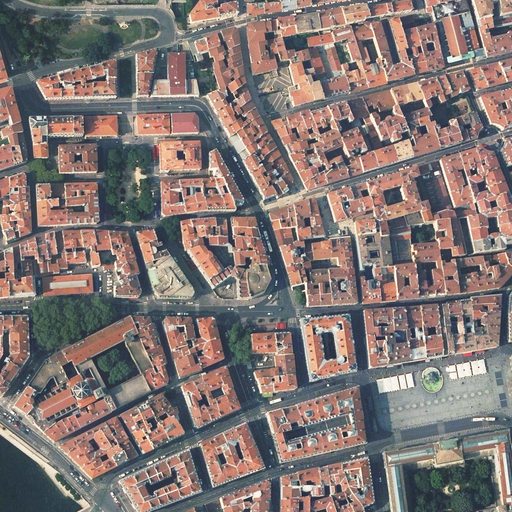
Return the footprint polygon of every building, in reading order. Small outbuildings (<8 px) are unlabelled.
[(215,0),(203,0),(201,1),(190,14),(189,17),(190,24),(218,20),(216,11),(212,12),(211,8),(216,7),(215,0)] [(215,0),(216,7),(216,9),(219,8),(237,4),(236,0),(215,0)] [(264,0),(265,0),(262,1),(263,11),(280,8),(279,0),(264,0)] [(400,0),(386,2),(364,6),(364,7),(364,10),(387,6),(404,4),(403,0),(400,0)] [(414,0),(404,0),(403,0),(404,4),(408,3),(410,12),(413,11),(417,11),(414,0)] [(430,8),(435,8),(435,7),(437,6),(452,3),(453,2),(451,0),(424,0),(427,13),(431,12),(430,8)] [(435,8),(430,8),(431,12),(433,22),(435,22),(436,24),(438,36),(440,45),(444,60),(444,62),(444,64),(447,63),(448,63),(448,64),(458,61),(468,59),(468,58),(469,58),(468,58),(472,57),(471,56),(475,55),(476,61),(477,62),(482,60),(485,60),(482,50),(480,50),(477,51),(474,39),(470,24),(468,14),(467,9),(464,0),(451,0),(453,2),(452,3),(437,6),(435,7),(435,8)] [(469,0),(472,8),(475,22),(490,19),(488,6),(490,5),(490,4),(489,0),(469,0)] [(498,18),(511,15),(511,13),(511,8),(511,7),(511,0),(492,0),(493,5),(496,4),(498,18)] [(259,1),(245,1),(246,13),(248,13),(263,11),(262,1),(261,1),(259,1)] [(387,6),(364,10),(367,20),(410,12),(408,3),(404,4),(387,6)] [(237,4),(219,8),(219,9),(219,10),(219,11),(216,11),(218,20),(218,21),(237,16),(237,4)] [(362,7),(339,11),(344,26),(348,25),(363,22),(363,20),(365,20),(367,20),(364,10),(364,7),(362,7)] [(326,13),(315,15),(318,31),(329,29),(344,26),(339,11),(339,10),(326,13)] [(315,15),(291,19),(293,28),(295,36),(318,31),(315,15)] [(491,29),(511,25),(511,15),(498,18),(490,19),(491,29)] [(411,16),(397,20),(400,30),(414,27),(412,21),(411,16)] [(429,17),(412,21),(414,27),(415,30),(432,26),(430,17),(429,17)] [(291,19),(275,22),(276,29),(278,28),(279,30),(293,28),(291,19)] [(485,30),(491,29),(490,19),(475,22),(476,24),(479,37),(487,35),(485,30)] [(407,59),(405,51),(401,33),(400,30),(397,20),(387,22),(399,66),(395,67),(391,68),(379,23),(369,26),(372,39),(374,44),(378,60),(379,63),(382,62),(385,71),(382,71),(385,84),(394,81),(397,81),(398,80),(402,79),(411,77),(408,65),(406,65),(404,60),(407,59)] [(247,41),(249,59),(250,65),(251,69),(252,76),(270,71),(276,70),(276,68),(275,67),(276,67),(273,55),(268,56),(266,48),(268,47),(268,46),(267,46),(267,43),(265,44),(262,36),(270,34),(269,31),(269,23),(249,26),(248,26),(248,27),(247,27),(247,28),(246,28),(246,29),(246,30),(247,41)] [(364,28),(349,30),(353,43),(359,42),(372,39),(369,26),(368,24),(363,25),(364,28)] [(432,26),(415,30),(420,52),(424,51),(423,47),(425,45),(429,45),(432,45),(433,48),(437,47),(437,46),(434,36),(432,26)] [(276,32),(273,33),(274,38),(274,45),(282,43),(287,42),(296,40),(295,36),(293,28),(279,30),(278,30),(278,31),(276,32)] [(331,34),(330,34),(333,43),(348,39),(349,44),(353,43),(349,30),(349,28),(345,30),(331,34)] [(237,38),(236,33),(235,34),(235,31),(232,31),(232,30),(219,33),(219,34),(223,43),(224,43),(227,52),(238,47),(237,38)] [(408,65),(411,77),(413,77),(426,74),(420,52),(415,30),(401,33),(405,51),(410,50),(411,58),(407,59),(408,65)] [(488,41),(487,35),(479,37),(481,44),(482,50),(485,60),(490,58),(509,54),(511,53),(511,31),(511,32),(511,33),(511,34),(507,36),(507,35),(505,35),(505,33),(492,36),(492,38),(491,38),(491,40),(488,41)] [(330,34),(302,39),(304,46),(306,51),(314,49),(314,47),(322,45),(333,43),(330,34)] [(208,52),(218,48),(218,45),(215,36),(214,35),(203,38),(207,52),(208,52)] [(203,38),(187,42),(192,56),(194,55),(201,54),(207,52),(203,38)] [(359,42),(353,43),(356,52),(361,50),(360,44),(359,42)] [(270,55),(274,55),(284,53),(282,43),(274,45),(271,45),(267,46),(268,46),(269,46),(270,55)] [(333,43),(322,45),(324,50),(325,50),(331,72),(335,71),(336,73),(331,74),(333,79),(344,77),(340,66),(333,43)] [(349,44),(346,45),(351,64),(356,62),(359,62),(356,52),(353,43),(349,44)] [(374,44),(368,45),(373,62),(375,61),(378,60),(374,44)] [(208,52),(209,58),(213,57),(216,56),(223,53),(222,51),(225,49),(224,46),(218,48),(208,52)] [(224,57),(225,60),(239,53),(238,47),(227,52),(223,53),(216,56),(213,57),(215,64),(220,62),(222,61),(221,58),(224,57)] [(424,51),(420,52),(426,74),(436,71),(441,70),(442,69),(440,63),(437,47),(433,48),(433,52),(431,54),(428,54),(425,54),(424,51)] [(165,51),(159,52),(156,66),(161,66),(163,56),(167,55),(167,71),(167,70),(169,57),(168,55),(167,55),(167,48),(165,48),(165,51)] [(314,49),(306,51),(309,60),(311,66),(312,70),(314,76),(324,73),(316,48),(314,49)] [(359,62),(368,90),(385,85),(385,84),(382,71),(379,63),(378,60),(375,61),(376,66),(364,69),(363,65),(368,64),(368,63),(364,50),(364,49),(361,50),(356,52),(359,62)] [(152,75),(157,50),(135,56),(136,75),(152,75)] [(303,62),(309,60),(306,51),(293,55),(292,51),(284,53),(274,55),(276,63),(282,62),(289,61),(290,66),(300,63),(303,62)] [(216,68),(218,70),(240,60),(239,53),(225,60),(222,61),(220,62),(221,64),(218,66),(218,67),(216,68)] [(169,57),(178,97),(193,97),(198,97),(196,81),(184,82),(184,61),(192,61),(190,54),(183,54),(183,55),(168,55),(169,57)] [(194,55),(197,62),(202,61),(201,54),(194,55)] [(178,97),(169,57),(167,70),(167,71),(167,82),(164,82),(161,98),(178,97)] [(209,73),(207,59),(202,61),(197,62),(199,75),(208,73),(209,73)] [(241,67),(240,60),(218,70),(216,71),(213,72),(215,78),(220,76),(241,67)] [(510,69),(510,73),(511,72),(511,60),(496,65),(501,75),(507,73),(507,70),(510,69)] [(100,66),(103,78),(106,77),(106,81),(115,80),(115,62),(100,66)] [(345,65),(340,66),(344,77),(349,93),(349,94),(361,91),(368,90),(359,62),(356,62),(358,67),(359,71),(347,74),(346,70),(347,69),(345,65)] [(290,66),(288,67),(293,87),(297,85),(306,83),(303,72),(300,63),(290,66)] [(479,69),(487,89),(505,84),(501,75),(496,65),(479,69)] [(88,69),(91,82),(94,81),(95,81),(95,80),(103,78),(100,66),(88,69)] [(215,78),(219,91),(224,89),(226,88),(230,85),(228,81),(232,78),(234,82),(242,76),(241,67),(220,76),(215,78)] [(72,85),(80,84),(84,83),(87,83),(91,82),(88,69),(69,74),(72,85)] [(468,72),(476,92),(487,89),(479,69),(468,72)] [(312,70),(303,72),(306,83),(312,103),(318,101),(322,100),(317,84),(311,84),(308,78),(314,76),(312,70)] [(511,72),(510,73),(507,73),(501,75),(505,84),(511,82),(511,72)] [(199,75),(200,81),(209,79),(208,73),(199,75)] [(324,73),(314,76),(317,84),(327,81),(325,76),(324,73)] [(57,77),(59,85),(62,84),(62,89),(69,87),(69,85),(72,85),(69,74),(57,77)] [(451,76),(442,78),(449,95),(450,98),(457,95),(456,93),(460,92),(461,94),(468,91),(460,74),(451,76)] [(148,98),(152,75),(136,75),(136,98),(142,98),(148,98)] [(229,92),(230,95),(231,94),(244,84),(242,76),(234,82),(230,85),(226,88),(229,92)] [(314,76),(308,78),(311,84),(317,84),(314,76)] [(36,83),(45,101),(60,100),(60,92),(57,92),(57,90),(57,88),(56,86),(59,85),(57,77),(36,83)] [(327,81),(317,84),(322,100),(335,97),(336,96),(349,93),(344,77),(333,79),(330,80),(327,81)] [(442,78),(433,81),(443,103),(445,102),(443,98),(443,97),(448,95),(449,95),(442,78)] [(104,85),(92,85),(92,86),(92,99),(116,98),(115,80),(106,81),(106,83),(105,84),(104,85)] [(428,100),(434,98),(436,97),(437,100),(437,101),(438,102),(439,104),(443,103),(433,81),(426,82),(415,85),(422,100),(424,106),(426,110),(430,108),(429,106),(428,105),(428,104),(426,102),(428,100)] [(164,82),(153,82),(150,98),(161,98),(164,82)] [(80,87),(72,89),(73,100),(92,99),(92,86),(87,86),(84,87),(84,83),(80,84),(80,87)] [(292,93),(290,92),(289,94),(288,96),(289,98),(289,99),(291,99),(293,108),(300,106),(308,104),(312,103),(306,83),(297,85),(299,91),(292,93)] [(244,84),(231,94),(236,101),(247,93),(244,84)] [(415,85),(404,88),(409,104),(414,103),(422,100),(415,85)] [(67,100),(73,100),(72,89),(69,89),(69,87),(62,89),(63,92),(60,92),(60,100),(67,100)] [(388,92),(395,108),(395,109),(405,106),(402,98),(404,98),(402,88),(388,92)] [(224,100),(226,98),(224,89),(219,91),(206,97),(215,113),(227,108),(224,102),(224,100)] [(503,104),(511,101),(511,89),(498,94),(501,105),(503,104)] [(0,92),(0,123),(1,123),(3,122),(8,121),(17,117),(17,115),(16,115),(12,99),(10,90),(0,92)] [(373,96),(361,99),(367,113),(369,112),(368,108),(372,106),(373,110),(376,109),(377,109),(379,113),(392,109),(395,108),(388,92),(373,96)] [(229,107),(232,114),(237,111),(250,101),(247,93),(236,101),(229,107)] [(226,98),(229,107),(236,101),(231,94),(230,95),(228,96),(226,98)] [(500,129),(502,131),(505,130),(500,113),(498,106),(501,105),(498,94),(478,99),(484,113),(489,125),(490,126),(493,126),(497,127),(500,129)] [(353,101),(344,103),(351,122),(358,119),(362,118),(368,116),(367,113),(361,99),(353,101)] [(422,100),(414,103),(416,109),(424,106),(422,100)] [(240,115),(242,118),(254,109),(250,101),(237,111),(232,114),(235,118),(240,115)] [(505,112),(500,113),(505,130),(511,127),(511,101),(503,104),(505,112)] [(326,108),(326,109),(332,123),(336,134),(339,133),(336,124),(346,120),(348,124),(351,123),(351,122),(344,103),(334,106),(326,108)] [(372,106),(368,108),(369,112),(367,113),(368,116),(372,115),(372,116),(376,114),(377,114),(376,109),(373,110),(372,106)] [(220,123),(224,130),(238,121),(235,118),(232,114),(229,107),(227,108),(215,113),(220,123)] [(395,108),(392,109),(391,111),(391,113),(391,114),(392,115),(393,116),(394,117),(395,118),(386,122),(394,143),(398,141),(397,137),(406,133),(405,132),(399,118),(395,109),(395,108)] [(244,122),(243,124),(245,126),(257,117),(254,109),(242,118),(244,122)] [(322,127),(328,125),(332,123),(326,109),(315,112),(314,113),(308,114),(314,130),(320,128),(321,128),(322,127)] [(412,114),(411,114),(415,129),(416,129),(424,127),(424,126),(430,124),(426,110),(415,113),(412,114)] [(302,114),(298,115),(303,126),(305,132),(311,130),(312,136),(307,138),(309,141),(313,140),(318,138),(314,130),(308,114),(307,112),(302,114)] [(474,113),(459,118),(462,127),(467,125),(468,128),(478,124),(474,113)] [(171,115),(171,135),(198,133),(197,119),(194,114),(188,115),(171,115)] [(411,114),(399,118),(405,132),(415,129),(411,114)] [(168,115),(137,116),(137,136),(169,135),(168,115)] [(303,126),(298,115),(291,117),(285,119),(289,130),(296,128),(297,134),(305,132),(303,126)] [(377,121),(376,120),(375,119),(373,117),(372,116),(372,115),(368,116),(375,131),(377,136),(380,143),(389,139),(390,144),(394,143),(386,122),(377,126),(376,125),(377,123),(377,122),(377,121)] [(358,119),(351,122),(351,123),(352,124),(354,131),(357,137),(364,135),(366,134),(368,133),(375,131),(368,116),(362,118),(365,125),(363,126),(361,127),(358,119)] [(17,117),(8,121),(9,124),(10,128),(19,124),(18,120),(17,117)] [(84,118),(85,137),(98,137),(116,136),(120,136),(120,117),(116,117),(84,118)] [(238,154),(245,149),(245,148),(254,142),(266,133),(266,132),(259,120),(257,117),(245,126),(229,138),(237,153),(238,154)] [(46,138),(72,137),(72,118),(60,119),(45,119),(46,138)] [(82,137),(82,118),(72,118),(72,137),(82,137)] [(467,142),(463,130),(462,127),(459,118),(453,121),(460,144),(467,142)] [(28,121),(32,147),(46,145),(46,138),(45,119),(29,120),(28,121)] [(275,130),(280,139),(291,136),(289,130),(285,119),(270,123),(273,127),(275,130)] [(242,125),(239,120),(238,121),(224,130),(227,136),(228,138),(229,138),(245,126),(243,124),(242,125)] [(450,128),(436,133),(436,132),(436,131),(437,131),(437,130),(436,127),(431,129),(438,151),(460,144),(453,121),(447,123),(448,126),(449,127),(450,127),(450,128)] [(324,135),(318,138),(313,140),(314,142),(315,142),(316,142),(317,144),(322,156),(331,152),(335,150),(342,147),(338,138),(337,136),(336,134),(332,123),(328,125),(331,132),(324,135)] [(8,129),(4,130),(0,132),(4,141),(9,139),(10,146),(10,149),(17,148),(13,136),(22,135),(19,124),(10,128),(8,129)] [(415,129),(405,132),(406,133),(408,138),(410,138),(413,148),(409,150),(411,159),(425,155),(438,151),(431,129),(430,124),(424,126),(424,127),(426,136),(419,138),(418,138),(416,129),(415,129)] [(479,131),(480,129),(478,124),(468,128),(463,130),(467,142),(476,139),(476,136),(477,133),(479,131)] [(354,131),(338,138),(342,147),(347,160),(351,158),(350,156),(349,156),(348,154),(359,149),(360,152),(359,153),(360,155),(365,153),(364,153),(359,142),(357,137),(354,131)] [(307,138),(305,132),(297,134),(291,136),(280,139),(279,139),(283,146),(283,148),(284,147),(304,142),(309,141),(307,138)] [(245,149),(238,154),(242,162),(252,154),(270,141),(266,133),(254,142),(245,148),(245,149)] [(406,133),(397,137),(398,141),(405,139),(408,138),(406,133)] [(17,148),(22,164),(25,163),(26,162),(25,153),(22,135),(13,136),(17,148)] [(377,136),(370,139),(374,150),(382,147),(380,143),(377,136)] [(408,138),(405,139),(406,143),(409,150),(413,148),(410,138),(408,138)] [(511,138),(505,141),(505,143),(504,146),(503,147),(502,148),(501,150),(499,152),(501,156),(506,168),(511,165),(511,138)] [(394,143),(390,144),(391,147),(406,143),(405,139),(398,141),(394,143)] [(366,140),(359,142),(364,153),(371,151),(367,140),(366,140)] [(259,157),(256,159),(256,160),(258,164),(262,161),(261,159),(275,148),(270,141),(252,154),(254,156),(256,156),(257,154),(259,157)] [(304,142),(284,147),(286,152),(288,155),(288,156),(303,152),(307,151),(312,150),(311,147),(308,148),(305,148),(303,145),(304,144),(304,142)] [(406,143),(391,147),(397,163),(404,161),(411,159),(409,150),(406,143)] [(159,145),(160,172),(181,171),(181,163),(174,163),(174,153),(180,153),(180,144),(159,145)] [(184,152),(184,163),(184,171),(199,171),(198,144),(183,144),(184,152)] [(317,144),(311,147),(312,150),(316,159),(320,167),(322,165),(324,170),(325,171),(329,169),(333,166),(336,165),(341,163),(339,158),(327,163),(326,163),(322,156),(317,144)] [(34,159),(47,159),(47,158),(46,145),(32,147),(34,159)] [(0,171),(13,167),(10,149),(10,146),(4,148),(3,148),(3,147),(2,148),(0,149),(0,171)] [(95,147),(58,148),(59,175),(96,173),(95,147)] [(391,147),(375,152),(374,153),(371,154),(377,169),(379,169),(387,166),(397,163),(391,147)] [(22,164),(17,148),(10,149),(13,167),(20,165),(22,164)] [(264,164),(260,166),(261,167),(262,169),(279,156),(275,148),(261,159),(262,161),(264,164)] [(480,151),(478,149),(474,150),(477,163),(481,162),(482,165),(479,167),(481,175),(496,170),(491,155),(486,154),(483,153),(480,151)] [(288,156),(292,165),(316,159),(312,150),(307,151),(309,156),(305,158),(303,152),(288,156)] [(475,171),(476,176),(481,175),(479,167),(477,163),(474,150),(457,155),(462,170),(465,180),(468,179),(467,173),(466,172),(474,170),(475,171)] [(229,176),(215,151),(208,154),(209,171),(213,171),(213,180),(222,180),(229,176)] [(255,165),(258,164),(256,160),(256,159),(254,156),(252,154),(242,162),(246,170),(249,175),(261,167),(260,166),(257,168),(255,165)] [(366,157),(358,160),(362,174),(377,169),(371,154),(365,155),(366,157)] [(455,172),(456,172),(462,170),(457,155),(439,161),(446,185),(460,180),(458,174),(457,174),(455,175),(455,172)] [(284,164),(279,156),(262,169),(266,178),(274,172),(284,164)] [(362,174),(358,160),(357,156),(351,158),(347,160),(348,162),(349,166),(350,166),(345,168),(344,168),(347,179),(348,178),(349,178),(362,174)] [(316,159),(292,165),(297,174),(309,172),(308,170),(307,167),(308,165),(309,164),(311,165),(313,168),(314,168),(315,170),(318,169),(320,168),(320,167),(316,159)] [(452,212),(444,185),(437,162),(435,162),(431,164),(427,165),(429,173),(419,176),(417,177),(425,203),(427,210),(430,209),(431,214),(432,213),(433,215),(445,211),(452,212)] [(325,171),(322,173),(327,185),(333,183),(347,179),(344,168),(343,167),(342,165),(341,163),(336,165),(333,166),(335,170),(330,171),(329,169),(325,171)] [(279,179),(288,172),(284,164),(274,172),(277,176),(279,179)] [(429,173),(427,165),(417,168),(419,176),(429,173)] [(266,184),(269,182),(266,178),(262,169),(261,167),(249,175),(256,188),(256,189),(263,201),(275,197),(269,188),(268,189),(266,184)] [(309,174),(298,175),(303,185),(322,173),(321,171),(320,168),(318,169),(320,173),(317,174),(316,171),(309,174)] [(411,179),(417,177),(414,168),(397,174),(401,186),(401,189),(399,189),(400,192),(402,198),(415,194),(411,179)] [(467,187),(472,203),(472,204),(506,194),(501,182),(496,170),(481,175),(476,176),(468,179),(465,180),(467,187)] [(274,172),(266,178),(269,182),(270,186),(271,186),(272,186),(273,186),(275,185),(282,195),(287,192),(279,179),(275,182),(273,179),(277,176),(274,172)] [(279,179),(287,192),(291,188),(292,180),(288,172),(279,179)] [(322,173),(303,185),(306,191),(327,185),(322,173)] [(392,189),(396,187),(399,187),(401,186),(397,174),(386,177),(364,184),(366,190),(369,198),(380,196),(379,193),(390,189),(392,189)] [(22,175),(9,179),(9,186),(9,190),(12,190),(17,189),(26,188),(25,177),(22,175)] [(236,189),(229,176),(222,180),(225,186),(226,189),(228,195),(233,208),(234,207),(241,206),(243,203),(236,189)] [(0,204),(3,204),(3,202),(9,202),(9,191),(9,190),(9,186),(9,179),(0,182),(0,204)] [(209,180),(201,180),(201,181),(201,196),(206,212),(224,211),(220,196),(217,189),(213,180),(209,180)] [(220,188),(225,186),(222,180),(213,180),(217,189),(220,196),(224,211),(235,211),(234,207),(233,208),(228,195),(223,196),(221,191),(220,188)] [(470,203),(472,203),(467,187),(460,190),(459,188),(462,187),(460,180),(446,185),(453,208),(470,203)] [(182,202),(182,205),(184,214),(195,213),(206,212),(201,196),(201,181),(178,182),(180,194),(181,197),(181,199),(182,202)] [(161,200),(177,199),(177,197),(177,194),(180,194),(178,182),(160,183),(161,200)] [(360,192),(362,192),(366,190),(364,184),(363,184),(348,189),(351,198),(358,196),(359,196),(360,192)] [(82,193),(82,198),(97,196),(96,185),(64,186),(65,200),(73,199),(73,193),(76,193),(76,198),(79,198),(79,193),(82,193)] [(282,195),(275,185),(273,186),(272,186),(271,186),(270,186),(269,187),(269,188),(275,197),(277,199),(282,195)] [(46,199),(49,198),(48,186),(41,186),(35,186),(36,203),(46,202),(46,199)] [(56,186),(48,186),(49,198),(50,201),(53,201),(53,198),(55,198),(61,197),(62,200),(65,200),(64,186),(56,186)] [(9,207),(29,202),(28,188),(26,188),(17,189),(18,195),(12,195),(12,190),(9,190),(9,191),(9,202),(3,202),(3,204),(3,207),(7,207),(9,207)] [(351,198),(348,189),(336,193),(338,199),(339,198),(343,197),(345,201),(346,203),(347,203),(352,201),(351,198)] [(326,196),(329,208),(343,204),(346,203),(345,201),(340,202),(337,203),(334,193),(326,196)] [(415,194),(402,198),(403,200),(405,200),(405,201),(406,202),(403,203),(402,204),(402,206),(400,207),(406,227),(409,226),(420,224),(417,214),(420,214),(427,212),(427,210),(425,203),(419,205),(415,194)] [(484,216),(494,214),(511,211),(511,209),(506,194),(472,204),(476,217),(484,216)] [(72,212),(66,212),(66,226),(81,225),(96,224),(98,222),(97,207),(97,196),(82,198),(79,198),(76,198),(73,199),(65,200),(65,207),(72,207),(82,206),(82,207),(83,207),(83,206),(86,206),(86,210),(85,210),(85,211),(84,211),(84,213),(85,213),(85,214),(72,214),(72,212)] [(369,198),(372,210),(384,207),(380,196),(369,198)] [(372,210),(369,198),(359,201),(363,213),(372,210)] [(164,217),(184,214),(182,205),(178,205),(178,202),(177,199),(161,200),(161,215),(164,217)] [(342,206),(343,204),(329,208),(334,224),(346,220),(353,218),(364,215),(363,213),(359,201),(359,199),(352,201),(347,203),(349,209),(343,211),(342,206)] [(58,209),(65,208),(65,207),(65,200),(62,200),(56,201),(53,201),(50,201),(46,202),(36,203),(37,227),(38,228),(66,226),(66,212),(65,211),(63,211),(63,212),(49,213),(49,209),(51,209),(51,208),(58,207),(58,209)] [(316,212),(313,200),(306,202),(309,219),(308,219),(310,228),(310,229),(320,227),(320,225),(318,216),(316,212)] [(29,212),(29,202),(9,207),(7,207),(8,210),(10,209),(10,211),(12,211),(13,211),(14,215),(19,214),(29,212)] [(292,206),(295,228),(296,231),(302,230),(302,229),(301,220),(308,219),(309,219),(306,202),(299,204),(292,206)] [(471,210),(452,213),(454,220),(457,219),(466,218),(476,217),(472,204),(472,203),(470,203),(471,210)] [(383,212),(388,227),(389,226),(390,231),(406,227),(400,207),(402,206),(402,204),(395,205),(389,207),(390,210),(383,212)] [(292,223),(289,224),(290,228),(295,228),(292,206),(285,209),(288,219),(289,219),(290,219),(291,221),(292,223)] [(373,215),(383,212),(390,210),(389,207),(387,208),(385,208),(385,209),(384,207),(372,210),(373,213),(373,215)] [(285,226),(279,227),(280,230),(290,228),(289,224),(289,219),(288,219),(285,209),(268,215),(269,220),(270,222),(278,221),(278,222),(284,220),(285,226)] [(433,215),(428,216),(427,212),(420,214),(422,224),(434,223),(447,221),(454,220),(452,213),(452,212),(445,211),(433,215)] [(496,226),(511,223),(511,211),(494,214),(495,218),(496,226)] [(2,216),(0,216),(1,225),(12,223),(16,222),(29,219),(29,212),(19,214),(14,215),(9,215),(2,216)] [(377,231),(378,234),(378,238),(410,235),(409,226),(406,227),(390,231),(389,226),(388,227),(383,212),(373,215),(375,222),(371,222),(373,231),(377,231)] [(476,217),(466,218),(468,231),(486,228),(484,219),(484,216),(476,217)] [(30,234),(29,219),(16,222),(16,226),(13,227),(12,223),(1,225),(2,233),(11,230),(14,241),(19,239),(19,238),(30,234)] [(231,229),(256,230),(255,224),(253,219),(242,219),(230,220),(231,229)] [(447,221),(451,249),(450,249),(451,258),(465,256),(457,219),(454,220),(447,221)] [(211,228),(214,228),(214,220),(193,222),(190,222),(189,221),(179,223),(184,252),(186,251),(202,247),(199,238),(204,237),(204,236),(211,237),(211,228)] [(214,228),(215,237),(226,238),(225,220),(220,220),(214,220),(214,228)] [(279,248),(291,246),(291,244),(295,244),(295,245),(297,244),(295,231),(296,231),(295,228),(290,228),(280,230),(279,227),(278,222),(278,221),(270,222),(275,236),(279,248)] [(442,240),(436,240),(437,251),(438,251),(450,249),(451,249),(447,221),(434,223),(435,232),(441,231),(445,231),(446,239),(442,240)] [(354,237),(373,235),(373,231),(371,222),(353,224),(354,237)] [(409,226),(410,235),(412,260),(413,266),(414,283),(416,299),(416,300),(430,298),(435,298),(444,297),(439,263),(438,251),(437,251),(436,240),(435,232),(434,223),(422,224),(420,224),(409,226)] [(498,229),(499,236),(497,236),(496,236),(496,235),(495,235),(489,236),(488,237),(487,238),(485,238),(484,231),(486,230),(486,228),(468,231),(471,243),(511,236),(511,223),(496,226),(496,228),(498,229)] [(321,238),(323,238),(323,237),(320,227),(310,229),(310,228),(302,229),(302,230),(296,231),(295,231),(297,244),(297,245),(301,244),(301,241),(321,238)] [(256,230),(231,229),(232,237),(238,238),(239,235),(240,235),(241,235),(242,235),(242,234),(242,233),(243,233),(243,237),(243,238),(259,240),(256,230)] [(6,242),(7,244),(14,241),(11,230),(2,233),(4,236),(3,237),(5,243),(6,242)] [(139,246),(155,242),(153,235),(153,232),(152,231),(135,234),(137,239),(137,241),(139,246)] [(64,252),(66,265),(85,263),(80,232),(62,232),(62,234),(64,252)] [(93,232),(80,232),(85,263),(90,263),(91,268),(97,267),(99,267),(97,255),(94,255),(93,247),(95,247),(93,232)] [(94,232),(93,232),(95,247),(96,252),(98,251),(110,250),(107,233),(95,232),(94,232)] [(59,274),(58,270),(57,258),(53,235),(53,233),(44,236),(49,275),(59,274)] [(130,247),(126,234),(107,233),(110,250),(111,253),(130,247)] [(64,252),(62,234),(53,235),(57,258),(62,257),(61,256),(61,255),(61,254),(61,253),(61,252),(64,252)] [(389,262),(412,260),(410,235),(378,238),(378,234),(373,235),(354,237),(358,272),(362,271),(361,267),(372,266),(372,270),(378,269),(390,268),(389,262)] [(49,275),(44,236),(38,238),(34,240),(35,248),(37,260),(39,277),(45,276),(49,275)] [(226,240),(226,238),(215,237),(211,237),(204,236),(204,237),(205,246),(227,247),(226,240)] [(473,254),(504,250),(503,246),(511,245),(511,236),(471,243),(473,254)] [(230,248),(227,248),(227,253),(253,253),(253,256),(264,255),(259,240),(243,238),(241,238),(239,238),(238,238),(232,237),(232,239),(232,240),(235,240),(234,250),(229,251),(229,250),(230,249),(230,248)] [(323,243),(323,241),(322,242),(321,238),(301,241),(301,244),(301,246),(323,243)] [(336,258),(351,256),(349,245),(348,238),(328,240),(328,243),(331,259),(336,258)] [(37,260),(35,248),(34,240),(27,242),(28,257),(34,256),(34,260),(37,260)] [(139,246),(144,265),(169,257),(165,252),(158,254),(153,255),(154,254),(154,253),(153,252),(153,251),(152,250),(151,250),(156,248),(161,246),(160,244),(157,245),(155,242),(139,246)] [(323,243),(301,246),(302,258),(299,259),(300,264),(302,271),(307,271),(309,271),(309,270),(308,262),(331,259),(328,243),(323,243)] [(297,244),(295,245),(295,244),(291,244),(291,246),(279,248),(285,268),(300,264),(299,259),(302,258),(301,246),(301,244),(297,245),(297,244)] [(19,246),(11,249),(13,275),(13,282),(16,281),(18,281),(20,280),(22,280),(21,270),(16,271),(16,264),(20,264),(20,262),(19,246)] [(222,271),(205,246),(202,247),(186,251),(207,282),(222,271)] [(227,247),(205,246),(222,271),(228,267),(227,253),(227,248),(227,247)] [(132,254),(130,247),(111,253),(112,256),(116,255),(116,257),(112,258),(113,260),(132,254)] [(11,249),(3,252),(3,262),(4,269),(9,268),(9,269),(8,270),(9,274),(9,275),(13,275),(11,249)] [(110,250),(98,251),(102,266),(103,266),(104,270),(115,268),(113,260),(112,258),(112,256),(111,253),(110,250)] [(66,265),(64,252),(61,252),(61,253),(61,254),(61,255),(61,256),(62,257),(57,258),(58,270),(67,269),(66,267),(66,265)] [(267,265),(266,261),(264,255),(253,256),(253,253),(227,253),(228,267),(265,266),(268,266),(267,265)] [(511,270),(511,253),(503,254),(507,266),(511,270)] [(132,254),(113,260),(115,268),(134,261),(132,254)] [(511,270),(507,266),(503,254),(482,257),(486,275),(490,275),(493,290),(499,289),(505,282),(511,273),(511,270)] [(340,267),(340,269),(340,270),(352,269),(351,256),(336,258),(337,264),(337,267),(340,267)] [(144,265),(151,288),(152,289),(152,291),(153,292),(153,293),(154,293),(155,294),(155,295),(156,295),(157,296),(157,297),(158,298),(157,299),(174,299),(186,299),(188,299),(190,298),(191,297),(192,296),(192,295),(192,293),(192,291),(192,290),(169,257),(144,265)] [(452,261),(457,295),(493,290),(490,275),(486,275),(482,257),(452,261)] [(22,280),(33,277),(33,278),(39,277),(37,260),(34,260),(23,261),(20,262),(20,264),(21,270),(22,280)] [(134,261),(115,268),(116,272),(121,272),(120,273),(121,273),(122,274),(121,276),(117,278),(118,281),(118,282),(135,276),(138,275),(134,261)] [(449,264),(443,265),(442,263),(439,263),(444,297),(450,296),(457,295),(452,261),(449,262),(449,264)] [(300,264),(285,268),(287,274),(302,271),(300,264)] [(222,271),(207,282),(212,290),(214,292),(233,280),(238,282),(238,300),(248,300),(262,294),(269,281),(265,266),(228,267),(222,271)] [(407,279),(408,283),(414,283),(413,266),(393,268),(394,285),(402,284),(401,280),(407,279)] [(396,301),(394,285),(393,268),(390,268),(378,269),(379,303),(396,301)] [(327,271),(330,306),(355,305),(356,304),(352,269),(340,270),(327,271)] [(372,270),(362,271),(358,272),(362,304),(379,303),(378,269),(372,270)] [(304,284),(306,307),(330,306),(327,271),(310,272),(310,270),(309,270),(309,271),(307,271),(309,283),(305,283),(305,284),(304,284)] [(302,271),(287,274),(291,286),(291,288),(292,287),(304,284),(305,284),(305,283),(302,271)] [(33,277),(22,280),(20,280),(21,282),(21,287),(17,288),(16,281),(13,282),(13,275),(9,275),(4,275),(4,281),(4,284),(7,284),(8,298),(22,297),(34,296),(33,278),(33,277)] [(44,296),(92,292),(91,275),(43,279),(44,296)] [(127,298),(137,298),(140,294),(135,276),(118,282),(118,281),(113,283),(113,298),(127,298)] [(4,281),(0,281),(0,299),(8,299),(8,298),(7,284),(4,284),(4,281)] [(402,288),(402,284),(394,285),(396,301),(416,299),(414,283),(408,283),(408,287),(402,288)] [(474,324),(474,323),(473,321),(480,320),(487,319),(487,313),(498,313),(499,296),(468,299),(469,300),(470,313),(470,324),(474,324)] [(470,324),(470,313),(469,300),(458,302),(460,323),(461,336),(460,336),(462,353),(468,352),(474,351),(471,327),(470,324)] [(445,305),(447,323),(454,322),(453,317),(457,317),(458,323),(456,323),(456,324),(458,323),(460,323),(458,302),(450,303),(445,304),(445,305)] [(452,355),(448,330),(447,323),(445,305),(440,306),(442,329),(446,356),(449,356),(452,355)] [(418,308),(421,331),(421,333),(421,335),(427,334),(427,329),(434,328),(434,333),(437,332),(435,306),(427,307),(426,307),(418,308)] [(437,332),(441,357),(444,356),(446,356),(442,329),(440,306),(435,306),(437,332)] [(402,309),(403,322),(404,322),(408,363),(416,361),(424,360),(421,335),(421,333),(417,334),(417,331),(421,331),(418,308),(402,309)] [(383,343),(385,366),(395,365),(396,364),(408,363),(404,322),(403,322),(402,309),(391,310),(392,328),(392,338),(384,339),(384,343),(383,343)] [(382,324),(383,329),(392,328),(391,310),(369,311),(370,330),(380,329),(380,326),(381,326),(381,325),(382,324)] [(372,339),(383,338),(384,339),(392,338),(392,328),(383,329),(380,329),(370,330),(369,311),(362,311),(365,337),(372,337),(372,339)] [(471,327),(474,351),(482,350),(485,349),(487,349),(496,348),(498,313),(487,313),(487,319),(480,320),(479,322),(479,326),(482,327),(482,329),(479,329),(479,328),(478,328),(477,327),(477,328),(476,323),(474,323),(474,324),(470,324),(471,327)] [(347,317),(347,316),(346,316),(300,321),(300,320),(299,320),(299,322),(300,322),(309,381),(308,381),(309,383),(310,382),(341,375),(354,372),(355,372),(355,371),(354,371),(347,317)] [(11,317),(2,317),(2,333),(6,333),(7,331),(7,333),(9,333),(8,329),(11,329),(11,317)] [(27,317),(11,317),(11,329),(8,329),(9,333),(9,345),(28,344),(27,317)] [(143,349),(141,343),(135,331),(129,318),(80,343),(76,345),(92,376),(105,400),(103,401),(110,413),(164,386),(167,380),(163,366),(155,369),(152,370),(151,367),(148,361),(144,352),(143,349)] [(138,318),(129,318),(135,331),(151,325),(149,318),(138,318)] [(165,318),(162,323),(165,334),(176,330),(176,328),(180,329),(180,328),(191,326),(190,319),(189,319),(175,319),(165,318)] [(198,332),(200,340),(194,341),(193,339),(190,340),(191,343),(192,346),(192,348),(217,339),(213,321),(210,319),(195,321),(197,329),(197,332),(198,332)] [(461,336),(460,323),(458,323),(456,324),(456,323),(456,322),(454,322),(447,323),(448,330),(452,355),(458,354),(462,353),(460,336),(461,336)] [(135,331),(141,343),(157,338),(155,330),(153,325),(151,325),(135,331)] [(180,333),(184,341),(190,340),(193,339),(191,326),(180,328),(180,329),(180,332),(180,333)] [(167,343),(170,352),(186,347),(185,346),(191,343),(190,340),(184,341),(180,333),(180,332),(177,333),(176,330),(165,334),(167,343)] [(421,335),(424,360),(433,358),(441,357),(437,332),(434,333),(435,337),(428,338),(427,334),(421,335)] [(273,335),(275,353),(276,357),(291,355),(288,334),(287,334),(273,335)] [(249,345),(249,354),(251,354),(275,353),(273,335),(271,335),(260,336),(255,336),(251,336),(250,336),(249,336),(248,336),(249,344),(251,344),(251,345),(249,345)] [(365,337),(368,369),(369,369),(377,368),(385,366),(383,343),(373,343),(372,339),(372,337),(365,337)] [(157,338),(141,343),(143,349),(144,349),(144,348),(148,347),(149,351),(160,347),(157,338)] [(217,339),(192,348),(194,353),(201,351),(202,354),(200,354),(200,356),(202,356),(203,357),(198,359),(197,358),(196,358),(196,360),(197,363),(200,370),(221,361),(222,359),(220,350),(217,339)] [(186,347),(170,352),(171,353),(173,361),(189,356),(190,358),(195,356),(194,353),(192,348),(190,349),(191,350),(187,351),(187,348),(192,346),(191,343),(185,346),(186,347)] [(9,354),(9,356),(5,362),(6,362),(19,371),(28,358),(28,344),(9,345),(9,349),(9,350),(9,352),(7,352),(7,354),(9,354)] [(92,376),(76,345),(44,362),(49,372),(57,387),(65,383),(67,382),(63,374),(72,370),(73,373),(72,374),(73,375),(74,375),(76,377),(79,375),(80,377),(83,375),(85,379),(92,376)] [(161,351),(160,347),(149,351),(144,352),(147,358),(149,358),(150,360),(162,356),(161,351)] [(256,380),(293,376),(294,376),(292,355),(291,355),(276,357),(274,357),(275,370),(253,373),(256,380)] [(150,360),(148,361),(151,367),(154,366),(155,369),(163,366),(165,365),(164,361),(162,356),(150,360)] [(189,356),(173,361),(178,380),(200,372),(200,370),(197,363),(192,365),(191,362),(196,360),(196,358),(195,356),(190,358),(189,356)] [(0,395),(3,395),(19,371),(6,362),(6,363),(6,364),(0,373),(0,395)] [(43,364),(26,387),(36,394),(40,394),(49,380),(46,374),(47,374),(49,372),(44,362),(43,364)] [(213,373),(200,379),(206,394),(208,393),(212,402),(213,401),(223,397),(223,394),(228,391),(231,390),(224,369),(223,369),(213,373)] [(59,418),(71,412),(78,408),(79,409),(84,407),(103,397),(92,376),(85,379),(83,375),(80,377),(79,375),(76,377),(67,382),(65,383),(66,384),(39,398),(34,401),(32,403),(34,407),(27,415),(26,416),(25,416),(25,417),(32,425),(33,425),(34,425),(56,413),(59,418)] [(271,385),(272,392),(294,390),(295,389),(293,376),(256,380),(258,387),(271,385)] [(206,394),(200,379),(191,383),(200,401),(203,399),(206,400),(207,403),(212,402),(208,393),(206,394)] [(48,391),(37,397),(39,398),(66,384),(65,383),(57,387),(51,390),(48,392),(48,391)] [(200,401),(191,383),(181,388),(185,400),(188,409),(192,407),(194,411),(197,409),(196,406),(201,403),(200,401)] [(260,394),(272,392),(271,385),(258,387),(260,394)] [(36,394),(26,387),(13,406),(13,407),(13,408),(19,412),(25,416),(26,416),(27,415),(34,407),(32,403),(31,401),(36,394)] [(331,395),(339,417),(360,411),(361,411),(362,410),(361,409),(360,409),(360,408),(357,388),(356,388),(331,395)] [(223,397),(213,401),(219,419),(239,410),(235,400),(231,390),(228,391),(223,394),(223,397)] [(145,403),(156,424),(159,423),(157,418),(159,417),(160,418),(162,417),(161,416),(163,415),(166,420),(169,419),(165,414),(171,410),(160,395),(145,403)] [(312,401),(318,423),(339,417),(331,395),(312,401)] [(103,397),(84,407),(85,408),(87,408),(91,405),(91,407),(103,401),(105,400),(103,397)] [(219,419),(213,401),(212,402),(207,403),(206,400),(203,399),(200,401),(201,403),(210,423),(215,420),(219,419)] [(91,405),(87,408),(90,414),(86,416),(90,424),(110,414),(110,413),(103,401),(91,407),(91,405)] [(295,408),(301,427),(301,428),(318,423),(312,401),(294,406),(295,408)] [(168,442),(158,426),(157,426),(156,424),(145,403),(136,408),(140,418),(145,429),(141,431),(153,449),(168,442)] [(197,409),(194,411),(192,407),(188,409),(193,427),(197,429),(210,423),(201,403),(196,406),(197,409)] [(78,408),(71,412),(73,417),(84,412),(85,408),(84,407),(79,409),(78,408)] [(139,432),(141,431),(145,429),(140,418),(136,408),(120,416),(130,434),(133,432),(138,430),(139,432)] [(295,408),(279,410),(287,429),(301,427),(295,408)] [(171,410),(165,414),(169,419),(172,417),(184,435),(183,434),(183,432),(178,418),(177,414),(175,409),(171,410)] [(266,414),(271,435),(271,437),(272,437),(301,428),(301,427),(287,429),(279,410),(266,414)] [(360,411),(339,417),(340,422),(361,416),(360,411)] [(60,421),(54,425),(43,433),(53,442),(53,443),(69,435),(80,429),(73,417),(71,412),(59,418),(60,421)] [(84,412),(73,417),(80,429),(90,424),(86,416),(84,412)] [(56,413),(34,425),(43,433),(54,425),(53,422),(59,418),(56,413)] [(335,428),(361,421),(361,416),(340,422),(333,424),(335,428)] [(184,435),(172,417),(169,419),(166,420),(160,424),(159,423),(156,424),(157,426),(158,426),(168,442),(181,436),(184,435)] [(339,417),(318,423),(320,428),(333,424),(340,422),(339,417)] [(115,418),(104,424),(109,432),(111,435),(112,434),(113,434),(112,431),(112,430),(114,433),(121,429),(118,423),(115,418)] [(354,446),(364,444),(364,443),(363,433),(362,424),(362,423),(363,423),(363,422),(362,422),(362,421),(361,421),(335,428),(342,449),(354,446)] [(303,433),(314,429),(320,428),(318,423),(301,428),(303,433)] [(104,424),(97,427),(100,431),(110,448),(110,450),(114,448),(112,444),(110,445),(109,442),(112,440),(111,441),(112,443),(114,443),(116,446),(117,446),(111,435),(109,432),(104,424)] [(245,424),(233,429),(237,441),(236,443),(240,452),(254,447),(245,424)] [(316,434),(335,428),(333,424),(320,428),(314,429),(316,434)] [(79,437),(58,447),(66,454),(78,443),(100,431),(97,427),(91,431),(79,437)] [(273,441),(296,434),(303,433),(301,428),(272,437),(273,441)] [(316,434),(322,454),(332,451),(342,449),(335,428),(316,434)] [(111,435),(117,446),(127,439),(121,429),(114,433),(116,436),(114,437),(112,434),(111,435)] [(222,434),(230,457),(234,455),(232,448),(233,447),(234,446),(234,445),(233,444),(236,443),(237,441),(233,429),(222,434)] [(303,433),(296,434),(297,439),(316,434),(314,429),(303,433)] [(130,434),(142,454),(153,449),(141,431),(139,432),(138,430),(133,432),(130,434)] [(100,455),(99,454),(110,448),(100,431),(78,443),(66,454),(80,469),(91,461),(100,455)] [(394,451),(394,452),(388,453),(383,454),(383,453),(381,454),(382,455),(383,461),(384,467),(383,467),(384,469),(385,469),(385,471),(386,478),(387,488),(388,495),(389,505),(390,511),(511,511),(511,483),(511,482),(510,469),(509,462),(508,454),(507,446),(508,446),(508,445),(508,444),(507,437),(506,433),(507,433),(506,431),(505,431),(505,432),(499,433),(494,434),(494,433),(492,433),(492,434),(491,434),(492,435),(487,435),(486,436),(486,435),(484,435),(484,436),(478,437),(476,437),(477,437),(474,438),(471,438),(469,438),(469,439),(463,440),(463,439),(461,439),(461,440),(460,440),(458,440),(456,440),(453,441),(451,441),(448,442),(448,441),(448,440),(446,440),(447,442),(444,443),(441,443),(441,442),(440,442),(440,443),(439,443),(440,444),(436,444),(435,444),(432,445),(432,444),(430,445),(427,446),(427,445),(425,446),(425,447),(423,447),(419,448),(419,447),(417,448),(411,449),(410,449),(404,451),(404,450),(402,450),(402,451),(399,451),(397,452),(397,451),(396,452),(396,451),(394,451)] [(222,434),(212,439),(216,448),(213,449),(216,456),(219,455),(221,454),(224,459),(230,457),(222,434)] [(274,446),(297,439),(296,434),(273,441),(274,445),(274,446)] [(300,448),(303,458),(312,456),(322,454),(316,434),(297,439),(299,444),(300,448)] [(122,453),(127,461),(137,456),(127,439),(117,446),(121,453),(122,453)] [(212,439),(199,445),(206,467),(217,462),(215,456),(216,456),(213,449),(216,448),(212,439)] [(275,447),(279,463),(280,464),(291,461),(303,458),(300,448),(294,449),(294,448),(295,447),(295,446),(299,444),(297,439),(274,446),(274,447),(275,447)] [(110,450),(110,448),(99,454),(100,455),(91,461),(80,469),(91,480),(116,467),(111,459),(121,453),(117,446),(116,446),(114,448),(110,450)] [(234,455),(230,457),(237,479),(262,469),(254,447),(240,452),(242,459),(241,461),(239,462),(237,461),(234,455)] [(174,472),(179,484),(179,486),(175,488),(180,500),(200,493),(187,450),(164,461),(169,473),(173,472),(174,472)] [(121,453),(111,459),(116,467),(127,461),(122,453),(121,453)] [(217,462),(206,467),(212,488),(237,479),(230,457),(224,459),(225,463),(225,465),(219,467),(218,465),(217,462)] [(354,490),(364,486),(365,487),(370,487),(366,459),(366,458),(339,464),(347,488),(348,490),(352,496),(356,493),(354,490)] [(150,486),(170,477),(170,476),(169,474),(169,473),(164,461),(142,471),(148,483),(149,486),(150,486)] [(347,488),(339,464),(325,467),(329,495),(330,495),(330,496),(342,492),(348,490),(347,488)] [(310,497),(329,495),(325,467),(317,469),(320,487),(312,487),(310,487),(309,487),(309,493),(310,497)] [(320,487),(317,469),(306,471),(296,473),(296,474),(297,483),(298,483),(299,487),(309,487),(310,487),(310,485),(310,484),(306,483),(306,482),(309,481),(309,482),(310,482),(310,483),(311,483),(312,487),(320,487)] [(147,494),(143,486),(144,485),(148,483),(142,471),(118,482),(135,511),(149,511),(159,508),(153,493),(151,492),(147,494)] [(280,488),(299,487),(298,483),(297,483),(296,474),(279,478),(280,488)] [(265,481),(242,490),(245,499),(251,497),(253,504),(268,503),(268,494),(268,483),(265,481)] [(173,484),(153,493),(159,508),(180,500),(175,488),(173,485),(173,484)] [(352,496),(357,502),(360,507),(361,510),(372,504),(370,487),(365,487),(364,486),(354,490),(356,493),(352,496)] [(279,500),(308,497),(310,497),(309,493),(309,487),(299,487),(280,488),(279,495),(279,500)] [(242,490),(220,499),(222,508),(223,508),(234,506),(234,505),(240,504),(240,503),(241,503),(241,502),(240,501),(245,499),(242,490)] [(348,504),(352,511),(362,511),(361,510),(360,507),(357,502),(352,496),(348,490),(342,492),(345,499),(349,497),(348,498),(350,501),(352,501),(353,502),(350,504),(349,502),(347,502),(348,504)] [(352,511),(348,504),(347,502),(345,499),(342,492),(330,496),(334,511),(352,511)] [(310,497),(308,497),(308,511),(313,511),(314,511),(325,509),(326,511),(334,511),(330,496),(330,495),(329,495),(310,497)] [(308,511),(308,497),(279,500),(279,509),(279,511),(308,511)] [(220,499),(204,504),(207,511),(223,511),(223,508),(222,508),(220,499)] [(268,511),(268,503),(253,504),(251,504),(249,504),(247,503),(240,504),(234,505),(234,506),(223,508),(223,511),(268,511)]
